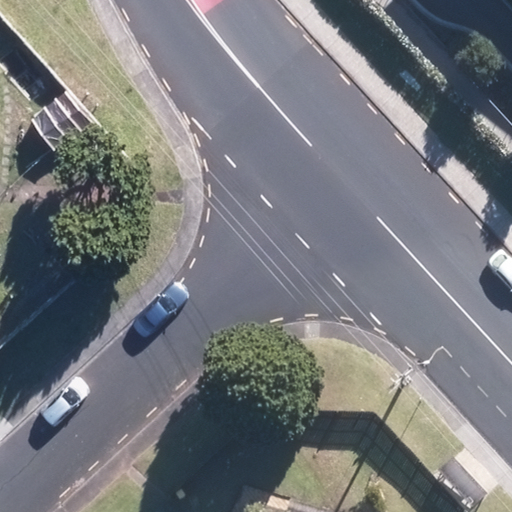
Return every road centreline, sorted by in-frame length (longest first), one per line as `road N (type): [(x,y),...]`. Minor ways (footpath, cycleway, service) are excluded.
road 1 (residential): [(0,506),(351,187)]
road 2 (tertiary): [(351,187),(191,0)]
road 3 (tertiary): [(511,361),(351,187)]
